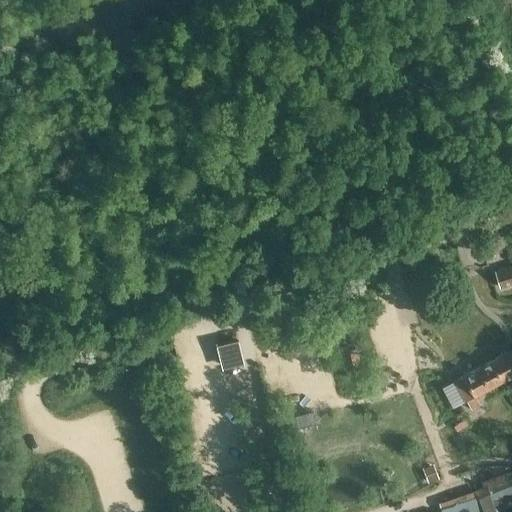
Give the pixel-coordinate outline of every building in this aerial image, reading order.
[(394,199),(401,195),(396,186),(389,190),(394,199)] [(511,265),(496,270),(501,285),(511,281),(511,265)] [(217,345),(221,366),(242,361),(237,340),(217,345)] [(465,400),(467,399),(472,409),(481,404),(475,394),(502,380),(511,374),(511,347),(453,380),(465,400)] [(511,492),(511,475),(483,486),(489,501),(511,492)] [(470,511),(482,508),(475,489),(438,502),(441,511),(470,511)]
